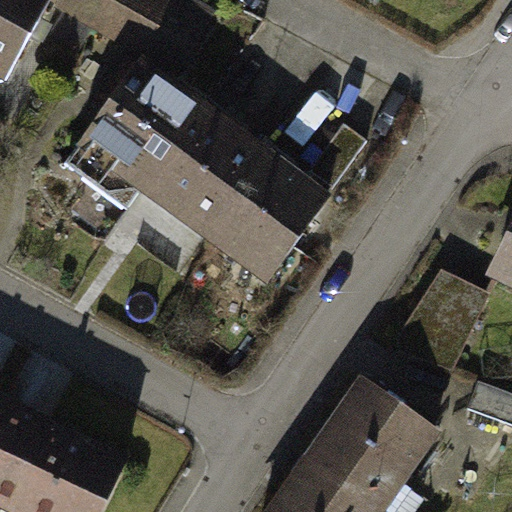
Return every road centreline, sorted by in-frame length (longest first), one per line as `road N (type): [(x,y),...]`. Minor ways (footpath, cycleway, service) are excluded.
road 1 (residential): [(260,439),(450,156),(499,97)]
road 2 (residential): [(260,439),(0,295)]
